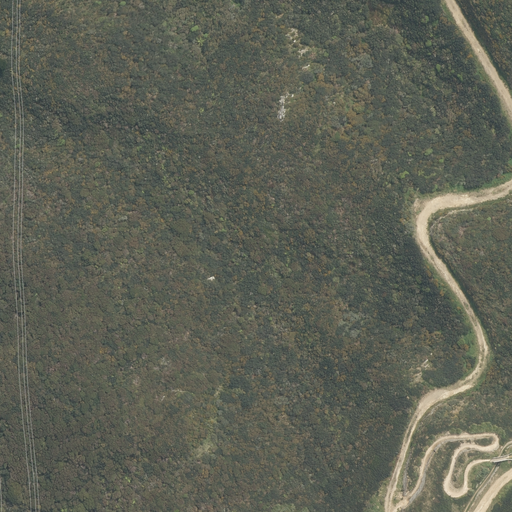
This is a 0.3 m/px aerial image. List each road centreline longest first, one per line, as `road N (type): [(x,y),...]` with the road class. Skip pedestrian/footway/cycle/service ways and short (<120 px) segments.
road 1 (track): [(394,511),(393,485),(411,423),(428,401),(471,378),(483,344),(422,234),(423,215),(440,202),(505,190),(511,181)]
road 2 (track): [(511,111),(446,0)]
